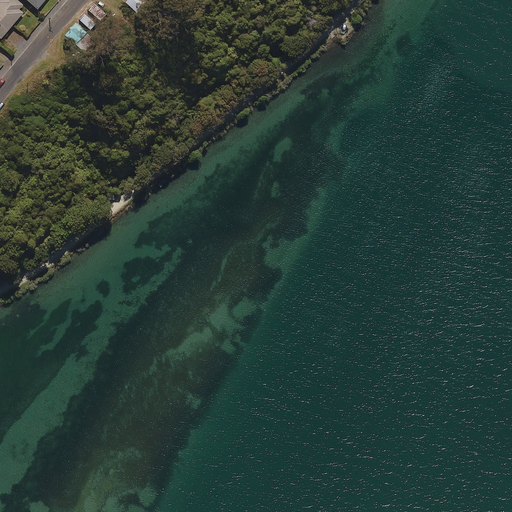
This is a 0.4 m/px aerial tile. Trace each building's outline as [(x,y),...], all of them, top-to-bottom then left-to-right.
[(22,5),(16,0),(0,0),(0,38),(0,39),(23,14),(18,10),(22,5)] [(45,0),(26,0),(37,9),(45,0)] [(147,2),(144,0),(127,0),(126,3),(137,13),(147,2)] [(106,14),(94,4),(88,11),(100,21),(106,14)] [(97,23),(87,12),(80,20),(90,30),(97,23)] [(95,41),(75,23),(65,35),(85,52),(95,41)]
